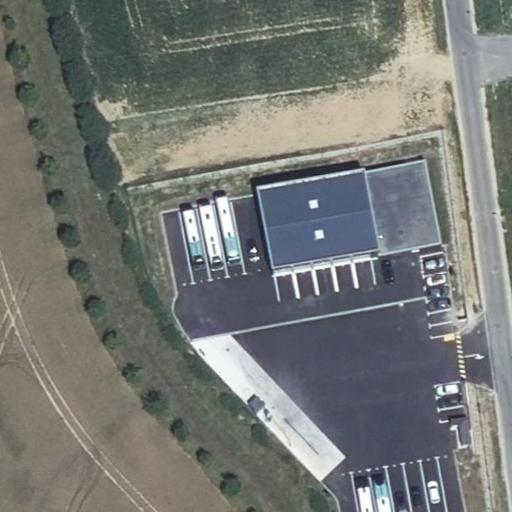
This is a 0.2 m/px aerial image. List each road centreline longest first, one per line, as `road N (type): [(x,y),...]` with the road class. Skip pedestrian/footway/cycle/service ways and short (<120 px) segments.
road 1 (track): [(275,511),(151,374),(125,333),(22,0)]
road 2 (unclassified): [(461,0),(511,406)]
